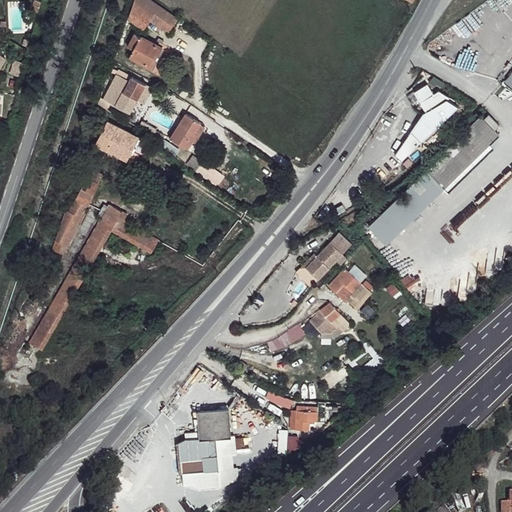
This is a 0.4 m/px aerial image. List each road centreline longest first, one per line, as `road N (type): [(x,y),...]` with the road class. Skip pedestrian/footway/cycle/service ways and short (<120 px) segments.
road 1 (primary): [(320,179),(10,511)]
road 2 (primary): [(74,483),(320,179)]
road 3 (motorway): [(511,314),(280,511)]
road 4 (motorway): [(511,320),(307,511)]
road 5 (tertiary): [(74,0),(0,219)]
road 6 (motorway): [(349,511),(511,361)]
road 7 (primary): [(320,179),(433,0)]
road 8 (motorway): [(365,511),(511,363)]
